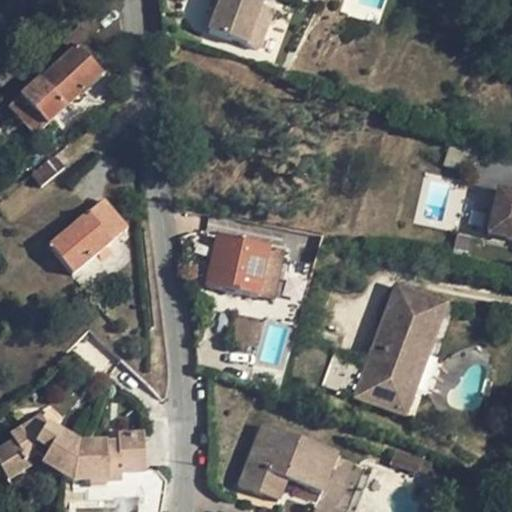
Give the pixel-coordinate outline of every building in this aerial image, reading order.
[(262,51),(276,12),(257,5),(241,0),(223,0),(212,34),(262,51)] [(62,44),(70,52),(76,46),(79,49),(99,31),(88,19),(62,44)] [(50,93),(24,117),(39,133),(103,74),(79,49),(76,46),(70,52),(38,81),(50,93)] [(7,64),(0,70),(0,84),(3,88),(17,76),(7,64)] [(18,99),(14,102),(20,108),(23,105),(18,99)] [(14,101),(6,107),(13,116),(20,109),(20,108),(14,102),(14,101)] [(64,169),(55,158),(32,177),(42,188),(64,169)] [(511,194),(498,191),(488,235),(511,240),(511,194)] [(87,213),(112,244),(127,231),(103,201),(87,213)] [(87,213),(47,246),(72,276),(112,244),(87,213)] [(267,249),(217,238),(206,287),(256,299),(273,303),(284,253),(267,249)] [(446,304),(396,286),(375,342),(385,345),(380,359),(420,374),(446,304)] [(111,349),(88,329),(71,346),(92,367),(111,349)] [(385,345),(375,342),(370,355),(380,359),(385,345)] [(334,353),(322,386),(355,398),(367,365),(334,353)] [(380,359),(370,355),(367,365),(417,383),(420,374),(380,359)] [(417,383),(367,365),(355,398),(404,417),(417,383)] [(14,442),(0,451),(0,469),(8,482),(32,468),(28,461),(35,456),(44,461),(41,465),(62,478),(65,465),(76,468),(79,445),(47,426),(43,416),(10,436),(14,442)] [(262,426),(254,444),(266,449),(273,430),(262,426)] [(337,454),(273,430),(266,449),(254,444),(238,487),(266,498),(275,477),(286,481),(322,495),(337,454)] [(106,444),(79,445),(76,468),(65,465),(62,478),(72,484),(108,483),(121,482),(121,475),(145,474),(144,436),(118,436),(118,444),(118,450),(107,450),(106,444)] [(423,459),(396,449),(390,464),(417,475),(418,472),(423,459)] [(433,463),(423,459),(418,472),(428,476),(433,463)] [(121,475),(121,482),(145,482),(145,474),(121,475)]
